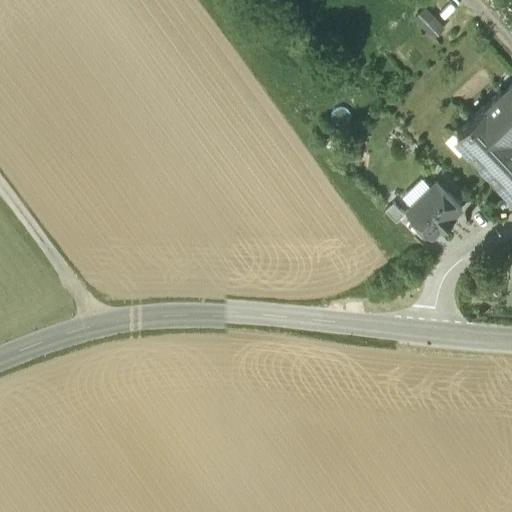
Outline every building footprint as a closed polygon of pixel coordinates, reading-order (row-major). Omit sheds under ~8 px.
[(432,15),(421,26),(434,39),(445,28),(432,15)] [(511,87),(487,110),(487,109),(457,139),(469,152),(511,196),(511,87)] [(463,157),(469,152),(457,139),(452,133),(446,139),(463,157)] [(462,210),(438,185),(407,215),(432,240),(441,231),(443,233),(455,222),(453,219),(462,210)] [(393,207),(385,214),(397,226),(404,218),(393,207)]
